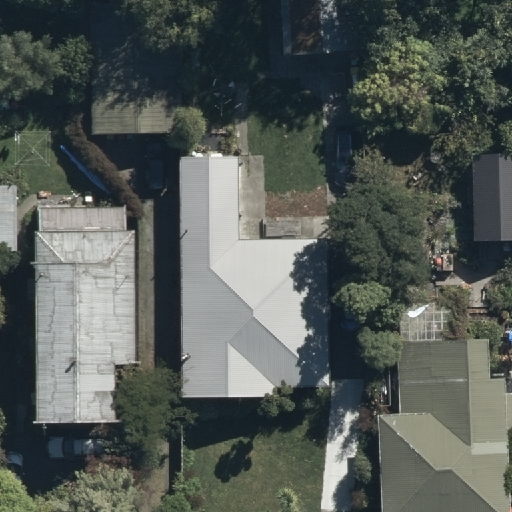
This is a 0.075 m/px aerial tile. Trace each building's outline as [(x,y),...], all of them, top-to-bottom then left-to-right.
[(169,0),(89,0),(91,128),(171,127),(169,0)] [(363,174),(355,60),(319,63),(327,176),(363,174)] [(511,146),(474,146),(474,234),(511,234),(511,146)] [(182,148),(185,384),(231,384),(231,397),(275,397),(275,383),(327,383),(325,234),(239,235),(238,147),(182,148)] [(31,217),(29,406),(103,406),(104,347),(124,347),(125,219),(115,219),(115,199),(38,199),(37,217),(31,217)] [(487,333),(398,334),(399,407),(382,407),(382,511),(509,511),(509,447),(511,447),(511,383),(505,384),(505,373),(487,373),(487,333)]
